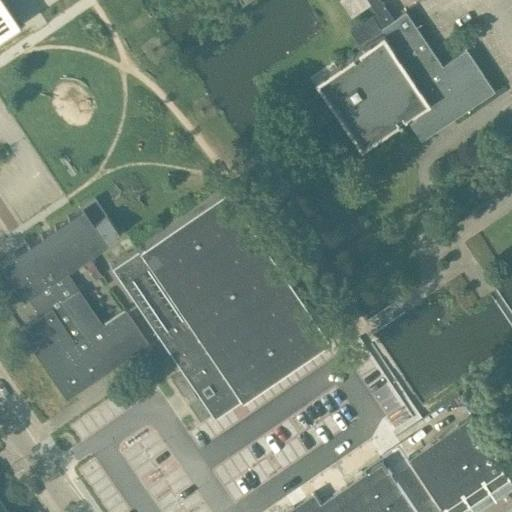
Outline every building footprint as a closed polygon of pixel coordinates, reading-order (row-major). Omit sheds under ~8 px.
[(0,0),(0,35),(18,24),(20,23),(5,1),(4,0),(0,0)] [(395,17),(386,24),(377,11),(350,29),(363,48),(317,80),(364,149),(415,114),(426,129),(450,113),(454,119),(494,91),(465,49),(443,64),(407,10),(395,17)] [(213,413),(328,334),(288,276),(302,266),(280,235),(267,244),(225,184),(224,184),(110,262),(187,375),(175,383),(196,413),(207,405),(213,413)] [(95,196),(0,260),(0,263),(23,297),(28,294),(41,313),(21,326),(18,328),(33,350),(65,397),(72,393),(106,370),(148,342),(126,309),(124,307),(121,310),(102,323),(78,289),(79,288),(78,287),(65,268),(70,265),(87,253),(90,251),(119,232),(119,231),(116,228),(95,196)] [(90,258),(85,262),(86,263),(95,277),(97,276),(100,274),(96,267),(90,258)] [(471,414),(450,428),(492,490),(511,476),(511,474),(503,461),(472,417),(471,414)] [(450,428),(429,442),(472,504),(492,490),(450,428)] [(429,442),(409,456),(447,511),(460,511),(472,504),(429,442)] [(383,460),(361,474),(386,511),(419,511),(390,470),(384,460),(383,460)] [(386,511),(361,474),(340,488),(357,511),(386,511)] [(314,491),(293,505),(297,511),(328,511),(321,501),(340,488),(333,478),(314,491)] [(357,511),(340,488),(321,501),(328,511),(357,511)]
